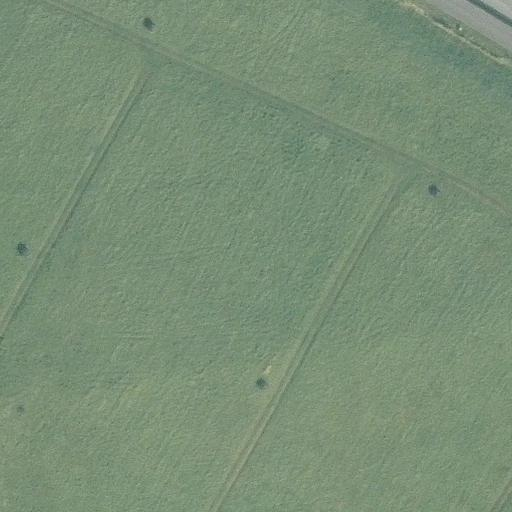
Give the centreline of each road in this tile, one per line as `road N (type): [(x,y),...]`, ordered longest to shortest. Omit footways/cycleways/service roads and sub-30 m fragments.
road 1 (track): [(511,210),(441,169),(66,0)]
road 2 (track): [(199,511),(406,153)]
road 3 (track): [(156,40),(0,312)]
